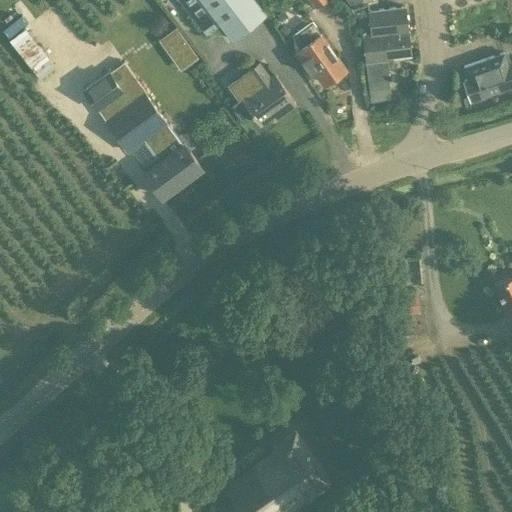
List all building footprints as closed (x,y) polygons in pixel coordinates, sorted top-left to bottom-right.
[(256,0),(181,0),(208,33),(220,23),(233,39),(266,13),(256,0)] [(358,17),(361,34),(371,33),(407,28),(404,6),(368,11),(367,2),(350,5),(358,17)] [(320,33),(310,21),(291,34),(294,51),(310,73),(316,69),(325,82),(344,68),(320,33)] [(40,78),(55,65),(25,27),(9,40),(40,78)] [(186,42),(175,28),(161,38),(172,53),(182,67),(197,57),(186,42)] [(391,99),(388,78),(389,78),(386,57),(410,54),(406,30),(362,36),(370,101),(391,99)] [(470,100),(499,91),(499,88),(511,84),(511,62),(508,51),(461,67),(465,78),(463,79),(470,100)] [(166,121),(123,60),(80,88),(126,151),(143,138),(166,121)] [(276,119),(297,104),(274,72),(269,75),(260,62),(228,85),(240,101),(242,99),(261,125),(275,116),(276,119)] [(167,121),(166,121),(143,138),(159,161),(142,173),(160,197),(201,169),(183,145),(167,121)] [(511,308),(511,274),(494,283),(506,311),(511,308)] [(402,299),(403,313),(420,312),(419,298),(402,299)] [(274,453),(224,488),(241,511),(288,511),(309,498),(308,497),(330,481),(296,431),(270,447),(274,453)]
